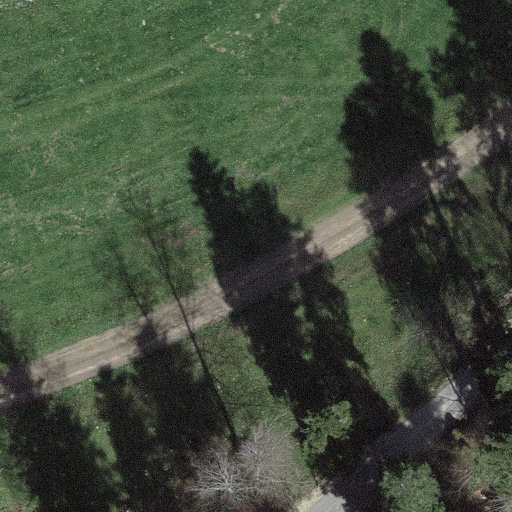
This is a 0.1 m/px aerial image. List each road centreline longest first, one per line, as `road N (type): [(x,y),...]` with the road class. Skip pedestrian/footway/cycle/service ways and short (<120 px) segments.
road 1 (track): [(0,390),(144,335),(281,267),(430,180),(511,117)]
road 2 (unclassified): [(337,511),(447,417),(511,345)]
